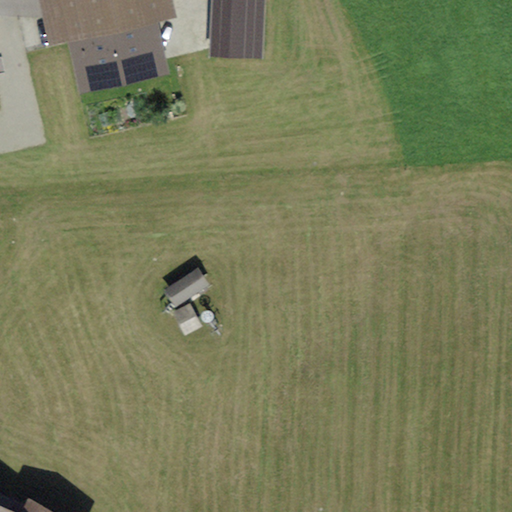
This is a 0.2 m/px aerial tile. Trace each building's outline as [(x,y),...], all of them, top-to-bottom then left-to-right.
[(146,14),(163,10),(160,0),(53,0),(60,33),(77,29),(146,14)] [(259,0),(217,0),(215,49),(257,51),(259,0)] [(156,62),(146,14),(77,29),(88,77),(156,62)] [(48,222),(10,223),(11,242),(12,259),(49,258),(48,222)] [(204,282),(196,271),(169,289),(177,300),(204,282)] [(0,492),(0,511),(37,511),(0,492)]
